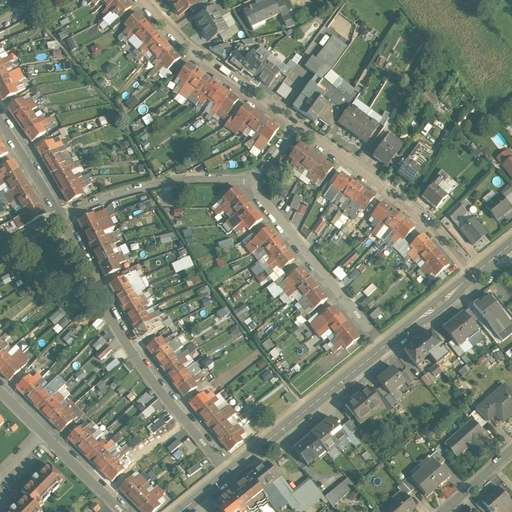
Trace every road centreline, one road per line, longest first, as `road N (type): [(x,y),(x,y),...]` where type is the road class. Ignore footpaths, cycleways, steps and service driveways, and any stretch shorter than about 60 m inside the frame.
road 1 (residential): [(231,470),(140,365),(61,216)]
road 2 (residential): [(472,275),(437,231),(293,127)]
road 3 (residential): [(250,178),(383,345)]
road 4 (residential): [(293,127),(141,0)]
road 5 (secondary): [(231,470),(383,345)]
road 6 (residential): [(250,178),(144,186),(61,216)]
